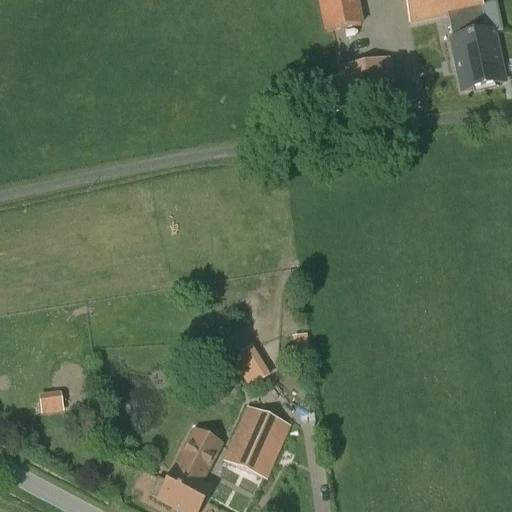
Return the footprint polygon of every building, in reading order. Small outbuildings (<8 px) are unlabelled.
[(354,0),(318,0),(326,35),(332,34),(360,28),(354,0)] [(403,0),(409,26),(447,17),(482,10),(479,0),(403,0)] [(495,8),(482,10),(487,35),(493,34),(500,33),(495,8)] [(452,43),(451,43),(462,94),(504,86),(493,34),(487,35),(482,10),(447,17),(452,43)] [(390,62),(339,71),(347,113),(398,104),(390,62)] [(250,390),(272,377),(254,346),(232,359),(250,390)] [(289,429),(248,411),(224,465),(265,483),(289,429)] [(200,487),(220,449),(194,435),(166,487),(158,482),(150,497),(159,502),(158,503),(174,511),(199,511),(210,492),(200,487)]
